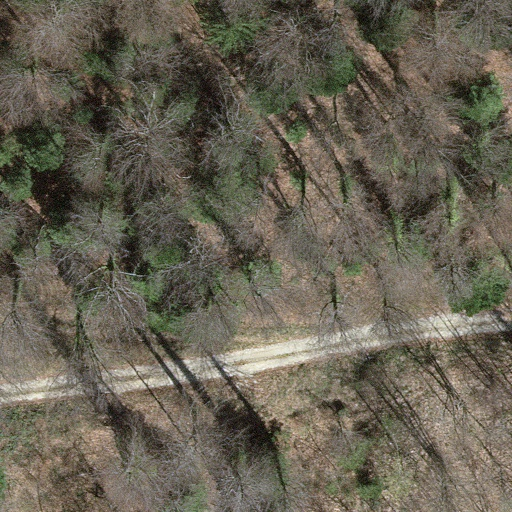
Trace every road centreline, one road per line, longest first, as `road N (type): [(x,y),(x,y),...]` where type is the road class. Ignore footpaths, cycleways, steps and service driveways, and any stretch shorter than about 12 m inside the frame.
road 1 (track): [(0,397),(511,322)]
road 2 (track): [(0,314),(404,336)]
